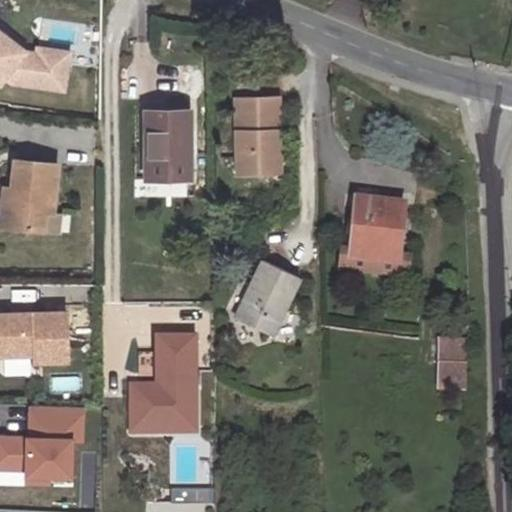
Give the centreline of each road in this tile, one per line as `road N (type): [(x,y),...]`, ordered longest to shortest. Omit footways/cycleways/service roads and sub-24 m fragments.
road 1 (unclassified): [(503,511),(491,168),(501,92)]
road 2 (tertiary): [(501,92),(394,61),(253,0)]
